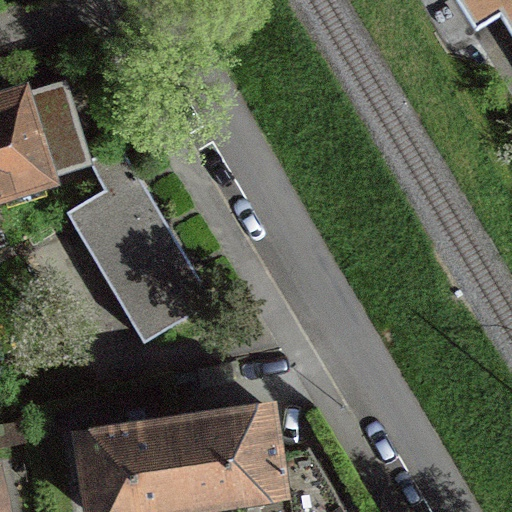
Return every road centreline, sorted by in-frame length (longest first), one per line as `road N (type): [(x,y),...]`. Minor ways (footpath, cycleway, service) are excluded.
road 1 (residential): [(431,511),(128,0)]
road 2 (residential): [(118,0),(0,36)]
